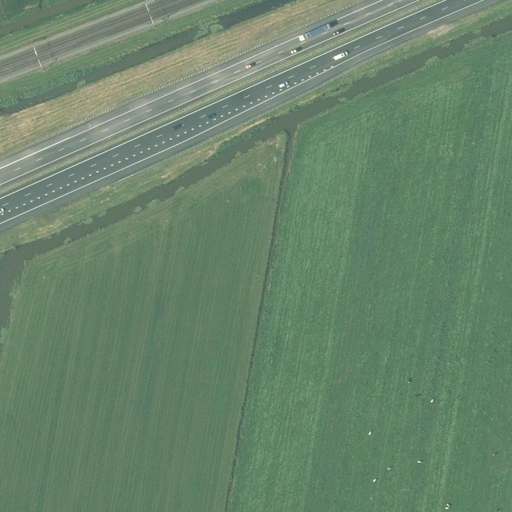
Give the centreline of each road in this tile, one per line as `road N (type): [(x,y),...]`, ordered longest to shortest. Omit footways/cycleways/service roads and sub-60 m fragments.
road 1 (motorway): [(0,206),(462,0)]
road 2 (motorway): [(399,0),(0,176)]
